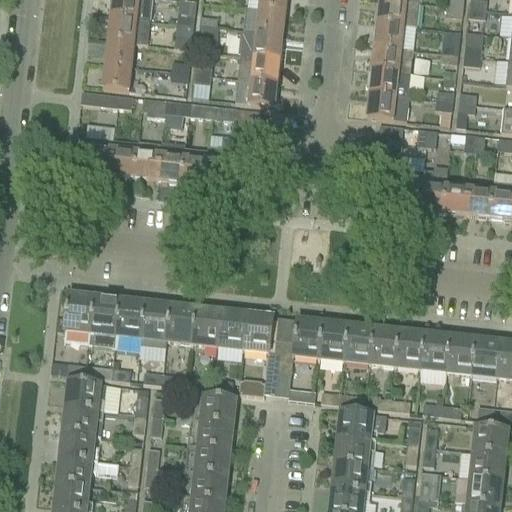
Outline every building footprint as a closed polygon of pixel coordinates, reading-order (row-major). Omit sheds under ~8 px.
[(115,0),(111,0),(109,23),(149,28),(151,4),(139,3),(115,0)] [(261,0),(259,16),(286,19),(288,0),(261,0)] [(379,0),(379,5),(418,9),(419,0),(379,0)] [(447,3),(446,12),(462,14),(463,5),(447,3)] [(379,5),(376,29),(415,33),(418,9),(379,5)] [(470,5),(469,15),(485,17),(486,7),(470,5)] [(446,12),(445,22),(461,24),(462,14),(446,12)] [(246,15),(244,39),(284,43),(286,19),(259,16),(246,15)] [(469,15),(467,25),(484,27),(485,17),(469,15)] [(177,21),(176,31),(190,32),(193,33),(194,23),(191,23),(190,23),(177,21)] [(109,23),(107,47),(134,50),(146,51),(149,28),(109,23)] [(200,23),(198,33),(213,35),(216,35),(217,25),(214,25),(213,25),(200,23)] [(376,29),(374,52),(412,56),(415,33),(376,29)] [(175,40),(174,50),(191,52),(192,42),(193,33),(190,32),(176,31),(175,40)] [(216,36),(198,33),(195,58),(215,61),(217,36),(216,36)] [(443,37),(440,60),(457,62),(460,39),(443,37)] [(239,38),(237,62),(241,62),(254,64),(281,67),(284,43),(244,39),(239,38)] [(107,47),(104,71),(131,74),(134,50),(107,47)] [(374,52),(371,76),(409,80),(412,56),(374,52)] [(464,53),(463,62),(480,64),(481,54),(464,53)] [(440,60),(439,70),(456,72),(457,62),(440,60)] [(241,62),(239,86),(278,90),(281,67),(254,64),(241,62)] [(463,62),(462,72),(479,74),(480,64),(463,62)] [(172,69),(171,78),(184,80),(185,80),(188,80),(189,71),(186,70),(185,70),(172,69)] [(194,70),(193,81),(207,82),(210,83),(211,72),(209,72),(208,72),(194,70)] [(131,74),(104,71),(101,95),(128,99),(131,74)] [(371,76),(368,100),(407,104),(409,80),(371,76)] [(171,78),(170,87),(184,89),(187,89),(188,80),(185,80),(184,80),(171,78)] [(193,81),(192,90),(206,92),(209,92),(210,83),(207,82),(193,81)] [(278,90),(239,86),(236,110),(276,115),(278,90)] [(436,97),(435,107),(452,109),(453,99),(436,97)] [(80,110),(117,114),(119,102),(81,98),(81,104),(80,110)] [(407,104),(368,100),(366,124),(406,128),(408,105),(407,104)] [(459,100),(458,109),(475,111),(476,102),(459,100)] [(119,102),(117,114),(131,116),(132,104),(119,102)] [(144,123),(163,125),(165,108),(142,105),(140,117),(144,118),(144,123)] [(435,107),(434,117),(451,119),(452,109),(435,107)] [(165,108),(164,120),(165,120),(172,121),(183,122),(184,110),(165,108)] [(458,109),(455,134),(465,135),(466,120),(474,121),(475,111),(458,109)] [(187,122),(211,125),(212,113),(189,111),(187,122)] [(212,113),(211,125),(234,128),(236,116),(212,113)] [(237,115),(235,127),(260,130),(261,118),(237,115)] [(500,138),(500,139),(511,140),(511,115),(502,115),(500,138)] [(235,127),(234,139),(258,142),(260,130),(235,127)] [(377,143),(401,146),(402,134),(378,131),(377,143)] [(115,143),(115,132),(91,132),(91,143),(115,143)] [(416,153),(425,154),(427,137),(417,136),(416,153)] [(427,137),(425,154),(435,155),(437,138),(427,137)] [(234,139),(232,151),(257,154),(258,142),(234,139)] [(463,158),(472,159),(474,143),(465,142),(463,158)] [(84,179),(109,182),(113,147),(75,143),(72,171),(85,172),(84,179)] [(375,155),(399,158),(401,146),(377,143),(375,155)] [(474,143),(472,159),(482,160),(484,144),(474,143)] [(109,182),(132,184),(136,150),(113,147),(109,182)] [(159,160),(156,187),(180,190),(183,163),(184,155),(184,152),(160,149),(160,152),(159,160)] [(132,184),(156,187),(159,160),(160,152),(136,150),(132,184)] [(232,156),(231,163),(256,166),(257,154),(232,151),(232,156)] [(228,195),(228,187),(230,175),(230,169),(231,163),(232,156),(208,153),(207,158),(203,192),(228,195)] [(180,190),(203,192),(207,158),(184,155),(183,163),(180,190)] [(374,167),(398,170),(399,158),(375,155),(374,167)] [(230,169),(230,175),(254,178),(256,166),(231,163),(230,169)] [(397,182),(398,174),(398,170),(374,167),(373,179),(397,182)] [(393,213),(418,215),(422,177),(398,174),(397,182),(395,193),(394,205),(393,213)] [(229,187),(228,195),(242,197),(243,189),(253,190),(254,178),(230,175),(229,185),(229,187)] [(418,215),(441,218),(444,191),(433,190),(434,178),(422,177),(418,215)] [(373,179),(371,191),(395,193),(397,182),(373,179)] [(489,223),(511,226),(511,189),(493,188),(492,197),(489,223)] [(370,202),(394,205),(395,193),(371,191),(370,202)] [(441,218),(465,221),(468,194),(444,191),(441,218)] [(465,221),(489,223),(492,197),(468,194),(465,221)] [(67,300),(63,338),(64,338),(63,348),(88,351),(89,339),(93,305),(68,302),(68,300),(67,300)] [(89,339),(115,342),(118,307),(93,305),(89,339)] [(115,342),(140,344),(144,310),(118,307),(115,342)] [(165,355),(165,347),(169,313),(144,310),(140,344),(139,352),(165,355)] [(165,347),(191,350),(195,316),(169,313),(165,347)] [(191,350),(216,353),(220,319),(195,316),(191,350)] [(218,353),(216,365),(241,367),(242,356),(246,322),(220,319),(216,353),(218,353)] [(266,377),(278,379),(284,326),(272,324),(272,322),(271,322),(271,325),(246,322),(242,356),(267,359),(267,361),(268,361),(266,377)] [(293,361),(318,364),(321,330),(297,328),(297,325),(296,325),(296,327),(284,326),(278,379),(290,380),(292,363),(293,363),(293,361)] [(318,364),(343,367),(347,333),(321,330),(318,364)] [(343,367),(369,370),(372,336),(347,333),(343,367)] [(369,370),(394,372),(398,339),(372,336),(369,370)] [(394,372),(419,375),(423,341),(398,339),(394,372)] [(419,375),(445,378),(449,344),(423,341),(419,375)] [(445,378),(470,381),(474,347),(449,344),(445,378)] [(470,381),(496,383),(499,350),(474,347),(470,381)] [(511,351),(499,350),(496,383),(511,385),(511,351)] [(66,381),(85,383),(86,372),(67,370),(66,381)] [(92,373),(91,384),(110,386),(111,375),(92,373)] [(111,375),(110,386),(129,388),(130,377),(111,375)] [(143,379),(142,390),(161,392),(163,381),(143,379)] [(163,381),(161,392),(180,394),(182,383),(163,381)] [(194,384),(193,395),(212,398),(213,387),(194,384)] [(68,388),(65,413),(102,417),(103,408),(105,392),(86,389),(66,387),(66,388),(68,388)] [(213,387),(212,398),(231,400),(232,389),(213,387)] [(288,396),(287,406),(314,410),(315,399),(288,396)] [(321,399),(320,410),(338,412),(339,401),(321,399)] [(192,401),(189,427),(230,432),(233,407),(235,407),(235,406),(192,401)] [(339,401),(338,412),(351,413),(352,413),(353,402),(352,402),(339,401)] [(136,402),(134,421),(145,422),(147,403),(136,402)] [(153,405),(151,423),(159,424),(161,424),(162,424),(164,406),(163,406),(160,405),(153,405)] [(370,415),(389,418),(390,407),(371,405),(370,415)] [(390,407),(389,418),(408,420),(409,409),(390,407)] [(420,421),(440,423),(441,413),(422,411),(420,421)] [(65,413),(62,438),(95,442),(100,443),(102,428),(100,428),(102,417),(65,413)] [(441,413),(440,423),(459,426),(460,415),(441,413)] [(476,427),(491,428),(492,414),(477,413),(476,427)] [(511,416),(492,414),(491,428),(511,430),(511,416)] [(340,419),(338,444),(375,448),(376,438),(372,437),(373,421),(338,418),(338,419),(340,419)] [(134,421),(132,440),(143,441),(145,422),(134,421)] [(151,423),(149,442),(160,443),(162,424),(161,424),(159,424),(151,423)] [(409,426),(408,433),(419,434),(420,427),(409,426)] [(186,453),(228,458),(230,458),(230,457),(228,457),(230,432),(189,427),(186,453)] [(408,433),(406,452),(417,453),(419,434),(408,433)] [(472,433),(470,459),(502,462),(506,436),(472,433)] [(426,435),(424,454),(435,455),(437,436),(426,435)] [(62,438),(59,464),(96,468),(97,459),(94,458),(95,442),(62,438)] [(333,469),(368,473),(372,473),(375,448),(338,444),(335,469),(333,469)] [(406,452),(404,470),(415,472),(417,453),(406,452)] [(186,453),(183,478),(225,483),(228,458),(186,453)] [(131,454),(128,472),(139,474),(141,455),(131,454)] [(424,454),(422,472),(433,474),(435,455),(424,454)] [(147,456),(145,474),(155,475),(157,475),(159,457),(157,457),(156,457),(147,456)] [(460,459),(458,483),(467,484),(502,488),(502,487),(500,487),(502,462),(470,459),(469,460),(460,459)] [(59,464),(56,490),(90,493),(91,478),(95,478),(95,479),(117,482),(118,471),(96,469),(96,468),(59,464)] [(335,470),(332,495),(369,500),(370,489),(366,489),(368,473),(333,469),(333,470),(335,470)] [(128,472),(126,491),(137,492),(139,474),(128,472)] [(145,474),(143,493),(155,494),(157,475),(155,475),(145,474)] [(180,504),(222,509),(224,509),(224,508),(222,507),(225,483),(183,478),(180,504)] [(421,479),(418,505),(429,506),(437,507),(440,481),(421,479)] [(403,483),(401,503),(412,504),(414,484),(403,483)] [(457,483),(454,508),(464,509),(486,511),(496,511),(500,488),(501,488),(502,488),(467,484),(458,483),(457,483)] [(56,490),(53,511),(91,511),(91,509),(88,508),(90,493),(56,490)] [(375,511),(375,510),(368,509),(369,500),(332,495),(330,511),(375,511)] [(401,503),(399,511),(410,511),(412,504),(401,503)]
